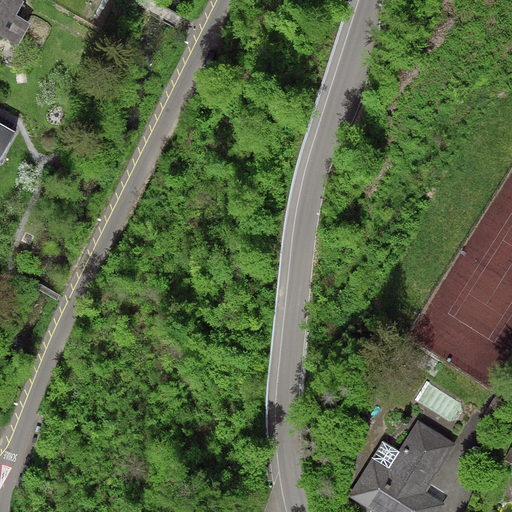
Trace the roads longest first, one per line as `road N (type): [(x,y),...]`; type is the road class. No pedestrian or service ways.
road 1 (residential): [(223,0),(69,306),(0,498)]
road 2 (residential): [(290,494),(276,363),(285,176),(339,0)]
